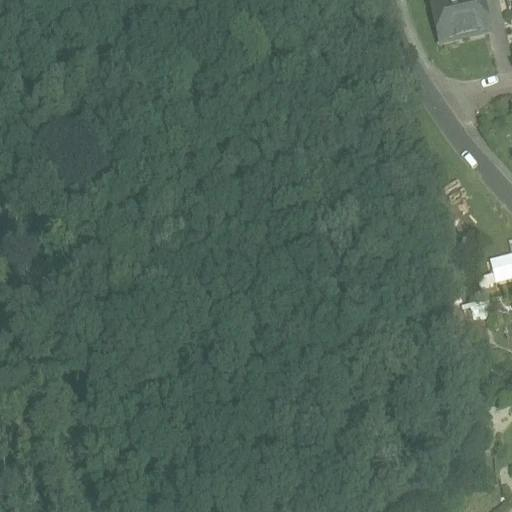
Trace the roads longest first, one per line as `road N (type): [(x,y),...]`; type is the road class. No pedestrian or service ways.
road 1 (residential): [(385,0),(395,46),(432,112)]
road 2 (residential): [(432,112),(511,204)]
